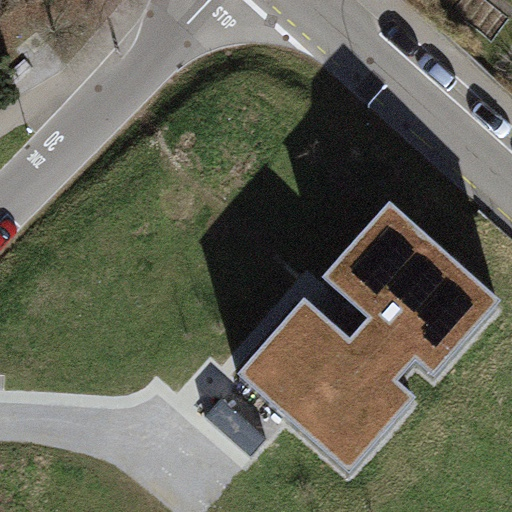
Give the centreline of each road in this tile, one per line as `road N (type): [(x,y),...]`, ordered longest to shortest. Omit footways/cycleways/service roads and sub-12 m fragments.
road 1 (residential): [(211,0),(0,204)]
road 2 (residential): [(511,189),(298,0)]
